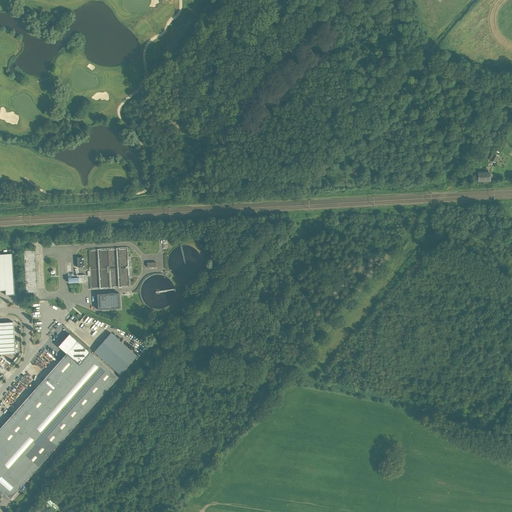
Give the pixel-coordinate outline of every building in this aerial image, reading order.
[(490,173),(478,173),(479,182),(490,182),(490,173)] [(0,290),(6,290),(6,295),(15,295),(13,253),(0,253),(0,290)] [(70,263),(67,263),(68,282),(86,281),(85,275),(73,275),(73,273),(71,273),(70,263)] [(98,310),(119,309),(120,309),(119,293),(97,294),(98,310)] [(0,354),(16,354),(14,322),(0,322),(0,354)] [(111,333),(94,352),(120,375),(137,356),(111,333)] [(119,375),(72,335),(69,338),(67,340),(64,342),(63,344),(63,345),(63,346),(64,348),(66,350),(69,352),(65,356),(60,361),(50,371),(40,384),(0,428),(0,461),(5,466),(2,469),(7,473),(22,486),(119,375)] [(22,486),(7,473),(0,481),(0,489),(10,499),(22,486)]
